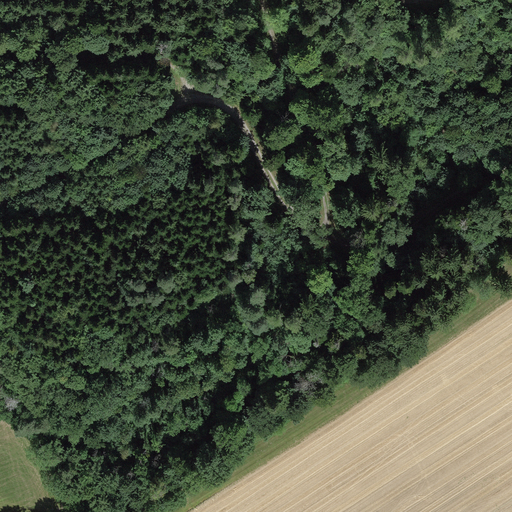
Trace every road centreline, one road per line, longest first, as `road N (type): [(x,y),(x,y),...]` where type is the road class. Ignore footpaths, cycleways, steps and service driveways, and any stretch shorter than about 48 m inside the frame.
road 1 (track): [(188,99),(229,107),(284,203),(326,236),(328,215),(263,0)]
road 2 (track): [(0,202),(188,99),(180,71),(156,56),(51,61),(0,41)]
road 3 (track): [(346,0),(362,32),(398,50),(427,79),(457,192)]
road 4 (track): [(326,236),(366,243),(400,237),(457,192),(511,166)]
road 5 (track): [(78,511),(0,390)]
